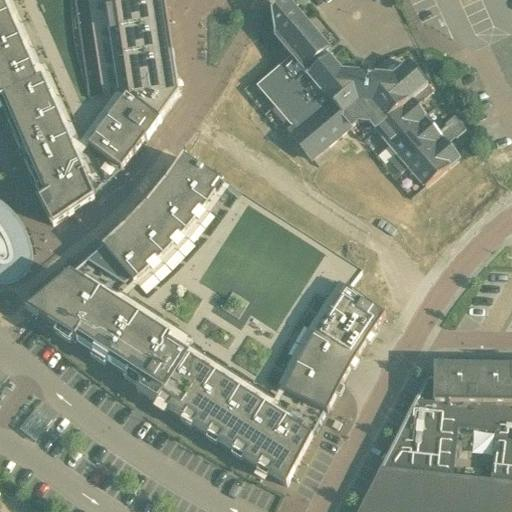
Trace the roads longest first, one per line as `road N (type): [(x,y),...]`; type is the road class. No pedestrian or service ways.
road 1 (residential): [(184,127),(382,248),(430,308)]
road 2 (residential): [(243,511),(119,443),(0,349)]
road 3 (residential): [(184,127),(104,229),(20,291)]
road 4 (residential): [(323,511),(414,339)]
road 5 (residential): [(0,438),(112,511)]
road 6 (residential): [(179,8),(200,99),(184,127)]
road 7 (residential): [(430,308),(511,220)]
